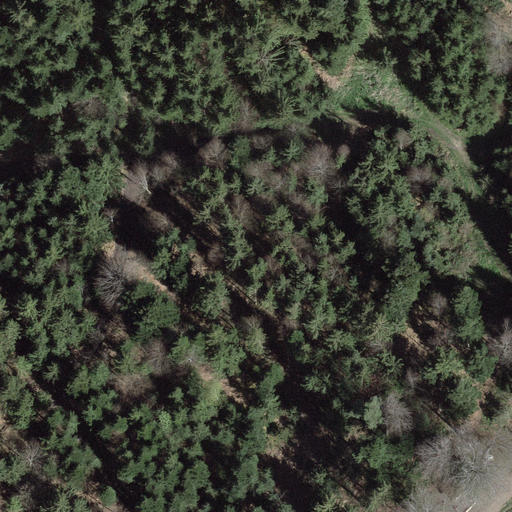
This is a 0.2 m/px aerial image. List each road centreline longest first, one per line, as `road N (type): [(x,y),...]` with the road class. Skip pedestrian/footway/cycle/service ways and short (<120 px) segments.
road 1 (track): [(511,277),(467,163),(435,125)]
road 2 (track): [(511,108),(420,90),(435,125)]
road 3 (track): [(98,0),(129,119)]
